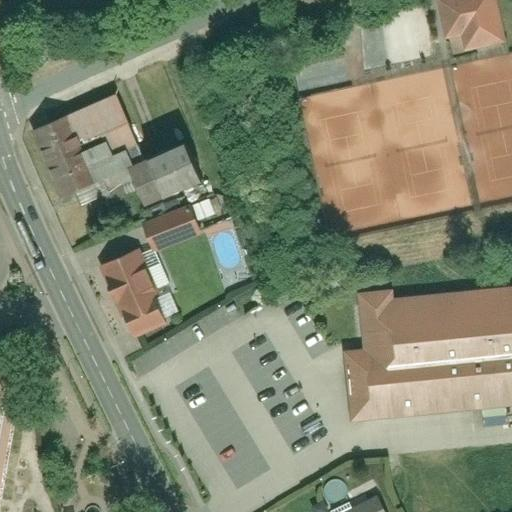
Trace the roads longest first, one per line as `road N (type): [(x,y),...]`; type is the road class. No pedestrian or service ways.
road 1 (secondary): [(165,511),(0,151)]
road 2 (residential): [(241,0),(0,110)]
